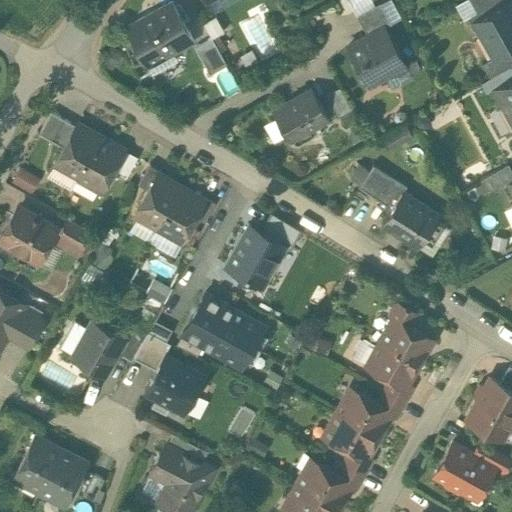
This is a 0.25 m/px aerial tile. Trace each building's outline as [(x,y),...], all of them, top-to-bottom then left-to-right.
[(193,40),(172,0),(127,25),(143,56),(166,43),(171,52),(193,40)] [(470,0),(476,11),(479,15),(506,0),(470,0)] [(506,0),(479,15),(472,19),(493,56),(494,58),(511,47),(511,5),(509,0),(506,0)] [(380,1),(356,14),(367,34),(383,25),(384,26),(391,22),(380,1)] [(210,9),(200,15),(212,36),(222,30),(210,9)] [(367,34),(348,45),(369,83),(404,64),(384,26),(383,25),(367,34)] [(212,36),(195,45),(209,72),(226,62),(212,36)] [(511,47),(494,58),(493,56),(482,62),(489,76),(511,63),(511,47)] [(225,95),(240,87),(234,74),(218,82),(225,95)] [(511,77),(493,88),(511,121),(511,77)] [(310,89),(275,109),(274,107),(272,108),(291,141),(292,140),(291,138),(327,118),(328,120),(329,119),(310,86),(309,87),(310,89)] [(339,86),(327,93),(339,114),(351,107),(339,86)] [(51,109),(39,130),(51,137),(62,116),(51,109)] [(62,116),(51,137),(64,145),(76,124),(62,116)] [(384,130),(392,147),(415,135),(407,118),(384,130)] [(100,134),(78,121),(64,145),(54,163),(77,176),(100,134)] [(123,147),(100,134),(77,176),(100,189),(111,168),(123,147)] [(137,155),(123,147),(111,168),(125,176),(137,155)] [(150,162),(138,183),(148,189),(158,172),(159,172),(161,169),(150,162)] [(511,169),(508,162),(480,178),(487,190),(511,176),(511,169)] [(406,184),(373,163),(358,185),(391,207),(402,190),(402,191),(406,184)] [(35,188),(42,174),(22,164),(15,178),(35,188)] [(159,172),(158,172),(148,189),(135,213),(158,226),(181,185),(159,172)] [(203,197),(181,185),(158,226),(180,239),(194,215),(204,198),(203,197)] [(402,191),(402,190),(391,207),(381,221),(418,245),(438,214),(402,191)] [(204,198),(194,215),(204,221),(216,200),(205,194),(203,197),(204,198)] [(27,210),(13,213),(0,235),(0,237),(37,259),(56,226),(27,210)] [(90,229),(67,216),(56,235),(80,248),(90,229)] [(249,218),(223,265),(264,287),(290,241),(249,218)] [(153,275),(147,292),(167,299),(173,282),(153,275)] [(0,342),(9,327),(21,306),(24,301),(0,288),(0,342)] [(262,322),(201,289),(178,333),(238,366),(262,322)] [(417,311),(396,299),(389,313),(393,316),(394,315),(410,324),(417,311)] [(42,318),(21,306),(9,327),(28,338),(27,341),(28,342),(42,318)] [(410,324),(394,315),(393,316),(380,339),(418,360),(432,336),(410,324)] [(88,325),(74,317),(59,344),(73,352),(88,325)] [(118,334),(91,319),(88,325),(73,352),(72,354),(105,372),(116,351),(124,337),(118,334)] [(147,330),(127,319),(118,334),(124,337),(116,351),(131,359),(147,330)] [(367,335),(357,354),(368,359),(377,340),(367,335)] [(418,360),(380,339),(367,364),(390,377),(404,385),(406,381),(418,360)] [(208,369),(161,344),(138,389),(185,413),(208,369)] [(511,365),(510,364),(500,380),(511,387),(511,365)] [(511,387),(500,380),(491,375),(481,393),(479,392),(465,417),(497,435),(505,421),(510,423),(511,419),(511,387)] [(404,385),(390,377),(383,388),(404,400),(412,385),(406,381),(404,385)] [(377,400),(354,388),(349,398),(344,396),(337,410),(379,433),(390,412),(392,409),(377,400)] [(404,400),(383,388),(377,400),(392,409),(390,412),(396,415),(404,400)] [(244,403),(229,428),(241,436),(256,411),(244,403)] [(379,433),(337,410),(329,424),(333,426),(327,436),(349,449),(365,458),(367,454),(379,433)] [(196,445),(172,432),(167,442),(191,455),(196,445)] [(50,440),(36,433),(13,477),(14,477),(16,475),(39,487),(38,490),(39,490),(62,446),(61,446),(60,447),(50,442),(50,440)] [(511,457),(480,439),(474,451),(495,463),(494,464),(505,470),(511,457)] [(474,451),(453,440),(434,473),(469,492),(475,482),(482,486),(494,464),(495,463),(474,451)] [(167,442),(166,442),(150,472),(167,481),(157,499),(181,511),(188,511),(213,466),(191,455),(167,442)] [(72,453),(62,448),(63,447),(62,446),(39,490),(40,491),(41,488),(63,500),(62,502),(64,503),(87,459),(73,452),(72,453)] [(365,458),(349,449),(343,460),(364,472),(372,457),(367,454),(365,458)] [(337,471),(315,459),(309,469),(305,467),(297,481),(339,504),(351,483),(353,480),(337,471)] [(364,472),(343,460),(337,471),(353,480),(351,483),(356,486),(364,472)] [(104,478),(94,472),(83,493),(93,499),(104,478)] [(334,511),(339,504),(297,481),(289,495),(293,497),(287,507),(295,511),(334,511)]
